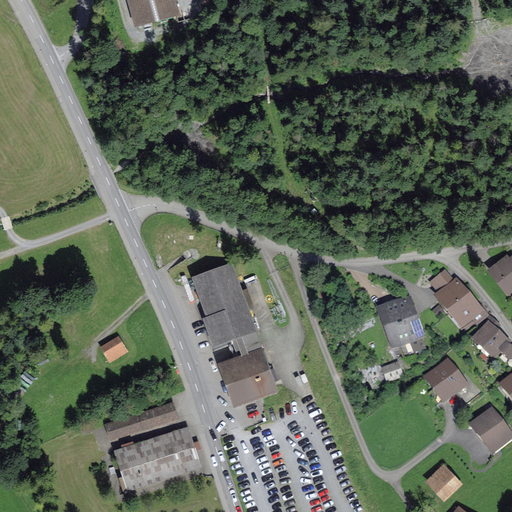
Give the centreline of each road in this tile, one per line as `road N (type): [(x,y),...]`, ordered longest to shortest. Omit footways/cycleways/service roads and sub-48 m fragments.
road 1 (residential): [(511,241),(321,259),(162,207),(124,214)]
road 2 (secondary): [(233,511),(175,331),(124,214)]
road 3 (secondary): [(124,214),(20,0)]
